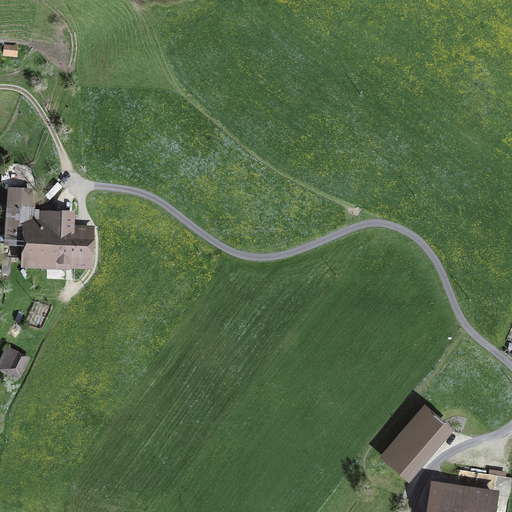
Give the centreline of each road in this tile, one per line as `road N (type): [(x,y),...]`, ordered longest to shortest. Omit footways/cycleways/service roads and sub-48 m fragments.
road 1 (track): [(0,88),(28,94),(42,110),(76,192),(151,197),(245,256),(307,250),(368,225),(411,235),(433,257),(469,330),(511,365)]
road 2 (track): [(511,424),(439,460),(411,511)]
road 3 (unknown): [(81,191),(95,227),(95,266),(65,299)]
